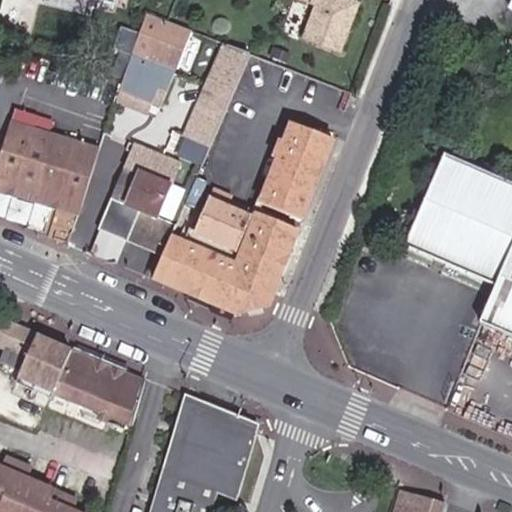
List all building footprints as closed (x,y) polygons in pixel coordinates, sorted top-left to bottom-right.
[(339,51),(357,5),(342,0),(304,0),(318,5),(305,38),(339,51)] [(152,105),(155,98),(164,102),(192,33),(146,14),(128,72),(121,92),(152,105)] [(226,45),(211,80),(235,90),(251,55),(226,45)] [(235,90),(211,80),(199,106),(224,117),(235,90)] [(152,105),(121,92),(117,102),(149,114),(152,105)] [(224,117),(199,106),(185,139),(210,148),(224,117)] [(47,135),(52,121),(15,110),(11,124),(47,135)] [(0,182),(82,208),(99,151),(47,135),(11,124),(0,158),(0,182)] [(302,221),(333,141),(293,125),(261,205),(302,221)] [(172,236),(176,226),(157,218),(180,165),(135,147),(101,228),(131,241),(164,255),(172,236)] [(495,287),(511,248),(511,184),(444,155),(404,248),(495,287)] [(268,307),(298,231),(240,208),(238,213),(228,209),(233,197),(213,189),(195,232),(189,229),(184,241),(172,236),(164,255),(153,279),(236,314),(268,307)] [(511,248),(495,287),(480,324),(506,335),(511,337),(511,248)] [(51,393),(66,350),(37,337),(1,321),(0,323),(0,346),(27,358),(19,377),(51,393)] [(486,383),(506,335),(480,324),(462,373),(486,383)] [(53,393),(71,352),(66,350),(51,393),(53,393)] [(132,427),(146,382),(71,352),(53,393),(99,413),(111,418),(132,427)] [(185,394),(163,469),(172,473),(191,407),(258,435),(260,425),(224,410),(185,394)] [(163,469),(150,511),(213,511),(219,494),(237,503),(258,435),(191,407),(172,473),(163,469)] [(1,469),(0,468),(0,511),(2,511),(71,511),(67,510),(72,500),(58,494),(53,504),(35,496),(40,486),(26,480),(21,478),(26,467),(11,461),(6,471),(1,469)] [(442,511),(445,506),(400,493),(394,511),(442,511)]
